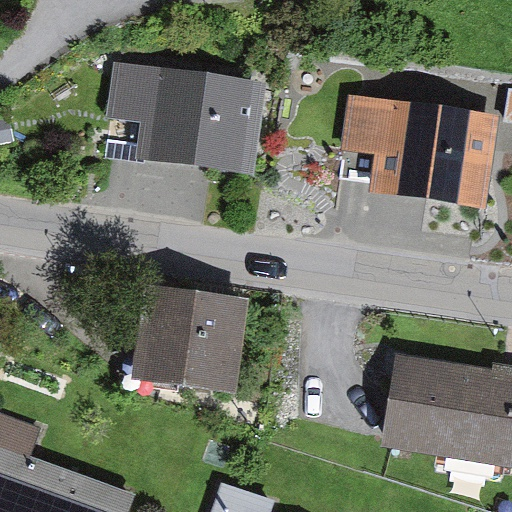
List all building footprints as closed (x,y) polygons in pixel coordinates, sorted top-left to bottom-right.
[(266,88),(114,67),(107,118),(139,122),(134,161),(254,178),(266,88)] [(498,117),(353,96),(345,151),(377,155),(372,194),(485,210),(498,117)] [(10,123),(0,124),(0,147),(14,145),(10,123)] [(265,298),(157,280),(139,386),(246,404),(265,298)] [(490,372),(397,357),(383,446),(511,466),(511,367),(491,364),(490,372)] [(42,430),(0,414),(0,511),(131,511),(137,497),(32,458),(42,430)] [(271,511),(275,503),(221,485),(212,511),(271,511)]
